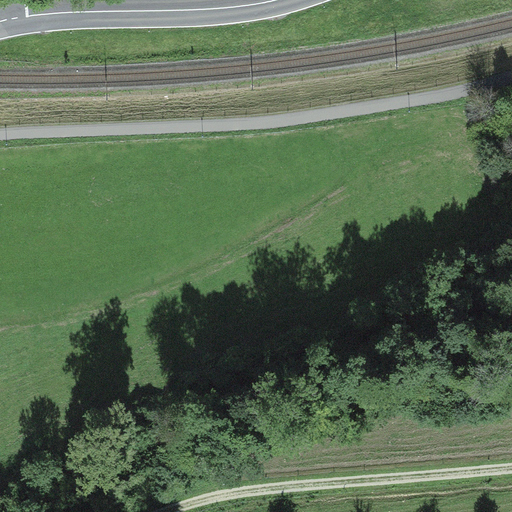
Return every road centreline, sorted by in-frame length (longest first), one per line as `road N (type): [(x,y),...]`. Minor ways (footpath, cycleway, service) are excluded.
road 1 (track): [(0,137),(258,124),(511,78)]
road 2 (track): [(168,511),(213,494),(511,469)]
road 3 (primary): [(0,22),(273,0)]
